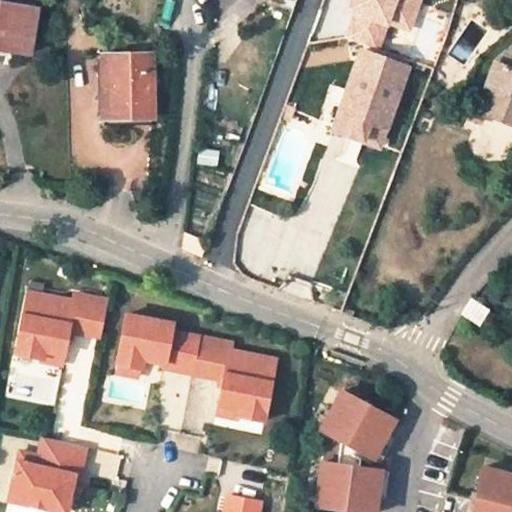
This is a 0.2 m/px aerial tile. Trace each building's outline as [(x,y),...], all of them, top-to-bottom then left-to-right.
[(389,15),(411,23),(418,0),(351,0),(349,10),(355,12),(346,37),(377,48),(389,15)] [(0,2),(0,48),(28,52),(35,8),(30,7),(0,2)] [(511,48),(495,62),(486,86),(492,89),(484,111),(483,114),(511,123),(511,48)] [(408,67),(361,51),(339,111),(357,117),(378,125),(387,101),(395,104),(408,67)] [(152,118),(150,53),(109,55),(110,119),(152,118)] [(109,55),(102,55),(104,127),(152,125),(152,118),(110,119),(109,55)] [(386,128),(395,104),(387,101),(378,125),(386,128)] [(294,109),(283,105),(279,115),(290,119),(294,109)] [(484,111),(472,106),(467,117),(481,122),(483,114),(484,111)] [(357,117),(339,111),(332,130),(379,147),(386,128),(378,125),(357,117)] [(203,241),(181,232),(180,246),(198,254),(203,241)] [(99,335),(106,299),(75,293),(73,300),(28,291),(16,352),(42,358),(44,350),(64,354),(69,329),(99,335)] [(488,310),(472,300),(463,313),(480,322),(488,310)] [(174,323),(127,313),(118,362),(120,363),(139,367),(142,367),(144,358),(165,362),(164,367),(194,372),(201,336),(172,330),(174,323)] [(232,342),(201,336),(194,372),(225,379),(223,389),(242,392),(241,400),(267,405),(280,344),(234,335),(232,342)] [(62,364),(64,354),(44,350),(42,358),(42,360),(62,364)] [(138,376),(139,367),(120,363),(118,372),(138,376)] [(240,402),(242,392),(223,389),(222,399),(240,402)] [(368,511),(375,511),(382,469),(361,466),(340,463),(343,440),(374,457),(395,419),(343,390),(322,429),(331,433),(327,461),(323,460),(316,504),(368,511)] [(66,511),(71,494),(75,474),(80,475),(87,446),(43,436),(39,455),(21,451),(10,499),(65,511),(66,511)] [(371,463),(374,457),(343,440),(340,463),(361,466),(362,458),(371,463)] [(511,511),(511,472),(485,466),(472,511),(511,511)] [(76,495),(80,475),(75,474),(71,494),(76,495)] [(260,511),(263,501),(230,494),(226,511),(260,511)]
